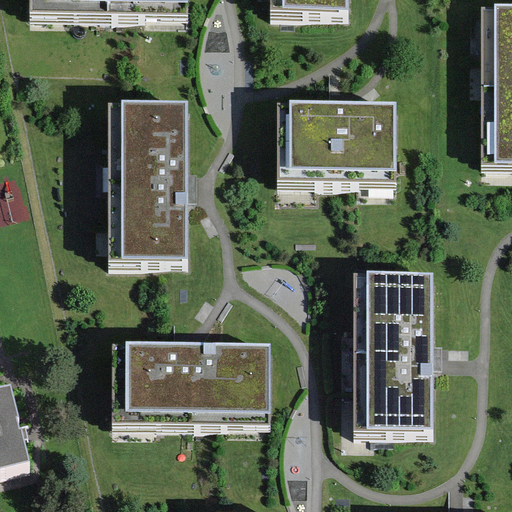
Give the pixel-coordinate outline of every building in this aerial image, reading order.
[(186,32),(185,0),(27,0),(27,33),(186,32)] [(254,0),(254,29),(347,28),(347,0),(254,0)] [(511,0),(492,0),(495,150),(511,149),(511,0)] [(186,276),(184,118),(108,119),(110,277),(186,276)] [(391,119),(262,119),(262,204),(391,204),(391,119)] [(434,368),(433,287),(344,288),(345,443),(435,442),(434,368)] [(267,436),(266,359),(192,359),(112,360),(112,437),(267,436)] [(0,409),(0,487),(29,480),(10,407),(0,409)]
